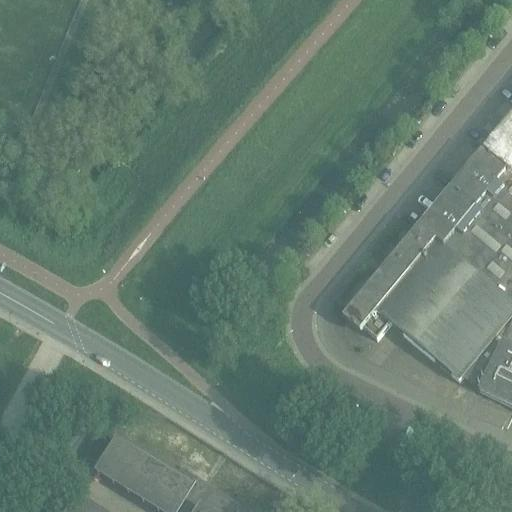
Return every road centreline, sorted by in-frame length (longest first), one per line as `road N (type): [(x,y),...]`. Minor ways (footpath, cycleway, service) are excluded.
road 1 (unclassified): [(511,462),(321,365),(305,339),(304,302),(511,49)]
road 2 (unclassified): [(284,467),(64,331)]
